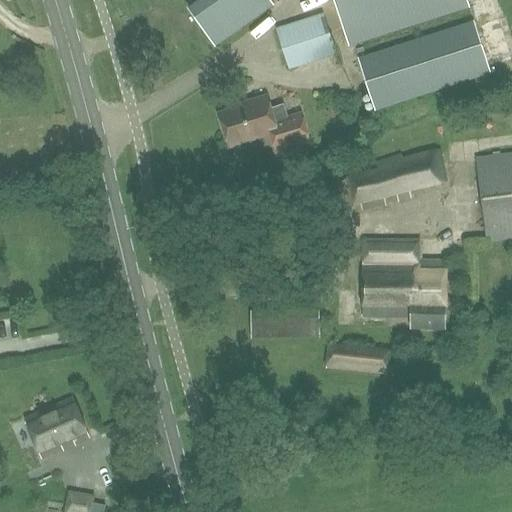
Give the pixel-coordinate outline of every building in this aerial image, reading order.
[(214,48),(274,7),(268,0),(211,0),(191,14),(214,48)] [(333,0),(349,46),(468,7),(465,0),(333,0)] [(289,70),(335,56),(322,15),(276,30),(289,70)] [(375,111),(489,75),(472,23),(358,59),(375,111)] [(243,107),(219,115),(230,148),(276,133),(279,143),(305,136),(298,113),(273,120),(265,97),(242,104),(243,107)] [(412,200),(410,192),(447,183),(441,151),(377,164),(378,169),(346,176),(353,206),(360,204),(362,212),(387,206),(385,198),(396,195),(398,203),(412,200)] [(487,242),(511,238),(511,155),(476,160),(487,242)] [(445,329),(446,261),(420,261),(420,240),(364,240),(363,318),(411,318),(411,329),(445,329)] [(261,339),(323,340),(323,321),(302,321),(302,320),(262,319),(261,339)] [(388,376),(390,350),(329,344),(327,370),(388,376)] [(46,455),(87,437),(72,402),(31,420),(46,455)] [(64,511),(92,511),(96,496),(68,490),(64,511)]
